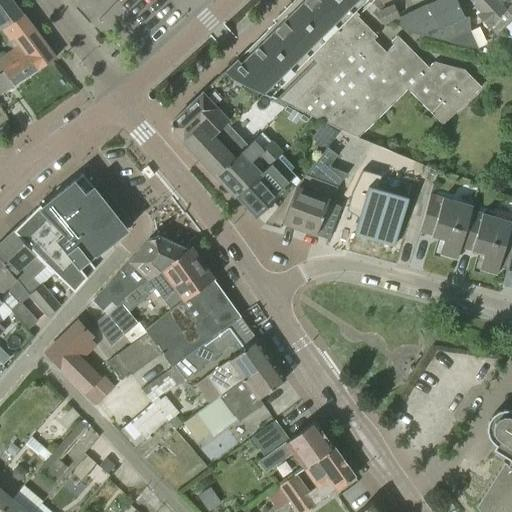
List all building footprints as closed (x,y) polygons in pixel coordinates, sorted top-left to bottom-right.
[(22,15),(10,0),(0,0),(0,29),(1,29),(22,15)] [(367,0),(305,0),(241,64),(237,60),(224,72),(232,80),(263,94),(269,97),(309,58),(314,62),(275,100),(328,125),(346,133),(358,138),(407,89),(443,125),(481,87),(463,70),(434,63),(428,69),(397,37),(391,43),(394,46),(386,54),(373,41),(377,37),(357,17),(359,16),(355,13),(367,0)] [(470,31),(455,0),(437,0),(399,18),(406,32),(417,35),(448,43),(458,37),(457,37),(470,31)] [(496,36),(511,21),(511,19),(509,18),(502,10),(503,9),(493,0),(469,0),(481,13),(477,17),(496,36)] [(511,0),(503,9),(502,10),(509,18),(511,19),(511,0)] [(382,23),(398,16),(394,6),(378,14),(382,23)] [(0,74),(28,56),(38,70),(55,59),(22,15),(1,29),(8,40),(7,41),(13,51),(0,58),(0,74)] [(0,95),(38,70),(28,56),(0,74),(0,95)] [(230,126),(263,94),(232,80),(224,72),(171,122),(171,130),(184,144),(197,131),(206,140),(212,136),(214,138),(228,124),(230,126)] [(301,116),(293,110),(287,118),(295,124),(301,116)] [(318,130),(332,140),(340,130),(323,123),(318,130)] [(197,131),(184,144),(213,176),(252,141),(246,134),(231,147),(224,141),(232,133),(235,130),(230,126),(228,124),(214,138),(212,136),(206,140),(197,131)] [(232,198),(235,195),(281,154),(270,141),(260,150),(252,141),(213,176),(232,198)] [(281,154),(235,195),(254,217),(284,190),(282,188),(295,177),(290,172),(294,168),(281,154)] [(327,202),(347,174),(316,161),(295,188),(282,223),(315,236),(328,240),(340,207),(327,202)] [(351,197),(348,207),(361,211),(354,234),(394,246),(408,198),(377,189),(381,176),(367,172),(351,197)] [(39,205),(13,231),(47,265),(55,274),(73,291),(74,292),(94,269),(88,261),(126,231),(82,175),(50,201),(42,208),(39,205)] [(451,257),(467,207),(430,196),(419,232),(444,240),(440,254),(451,257)] [(497,275),(511,223),(472,212),(473,208),(467,207),(451,257),(457,259),(460,248),(483,255),(479,270),(497,275)] [(44,265),(13,231),(0,243),(0,258),(16,279),(15,280),(30,297),(31,297),(47,316),(57,305),(42,286),(55,275),(44,265)] [(150,279),(187,250),(158,237),(148,240),(129,260),(150,279)] [(190,247),(187,250),(150,279),(118,303),(127,314),(148,299),(146,296),(155,289),(170,312),(213,280),(190,247)] [(511,287),(511,250),(502,285),(511,287)] [(16,279),(0,258),(0,293),(15,280),(16,279)] [(118,303),(150,279),(129,260),(93,300),(106,314),(96,322),(111,345),(124,335),(136,325),(127,314),(118,303)] [(240,317),(213,280),(170,312),(144,331),(146,335),(117,355),(129,375),(130,376),(160,353),(170,367),(240,317)] [(38,321),(20,302),(10,311),(28,330),(38,321)] [(176,387),(233,344),(251,332),(240,317),(170,367),(171,368),(166,372),(141,389),(152,403),(158,398),(175,385),(176,387)] [(91,336),(77,321),(45,353),(84,394),(99,380),(101,381),(103,379),(99,375),(97,377),(73,352),(91,336)] [(271,360),(251,332),(233,344),(239,352),(195,384),(209,403),(271,360)] [(9,358),(0,349),(0,362),(2,365),(9,358)] [(129,375),(117,355),(106,362),(119,382),(129,375)] [(271,360),(209,403),(210,405),(186,422),(199,440),(210,433),(213,437),(238,419),(240,423),(265,405),(259,398),(285,380),(271,360)] [(152,403),(151,405),(165,422),(166,421),(174,430),(184,422),(165,396),(160,401),(158,398),(152,403)] [(492,444),(495,446),(492,450),(506,458),(476,507),(479,511),(511,511),(511,411),(509,411),(506,410),(503,411),(499,411),(496,413),(494,414),(491,417),(489,419),(488,422),(487,425),(486,429),(486,432),(487,435),(488,438),(490,441),(492,444)] [(305,469),(333,448),(314,422),(289,440),(274,421),(250,438),(265,458),(259,462),(266,471),(290,454),(302,471),(305,469)] [(54,484),(67,468),(59,461),(86,429),(80,423),(39,470),(54,484)] [(20,449),(12,443),(6,451),(13,457),(20,449)] [(298,511),(305,511),(354,477),(333,448),(305,469),(317,487),(309,493),(296,474),(280,485),(298,511)] [(80,481),(95,464),(87,457),(72,474),(80,481)] [(114,465),(106,458),(99,466),(107,473),(114,465)] [(0,511),(11,500),(0,490),(0,511)] [(24,511),(11,500),(0,511),(24,511)] [(379,511),(373,503),(359,511),(379,511)]
